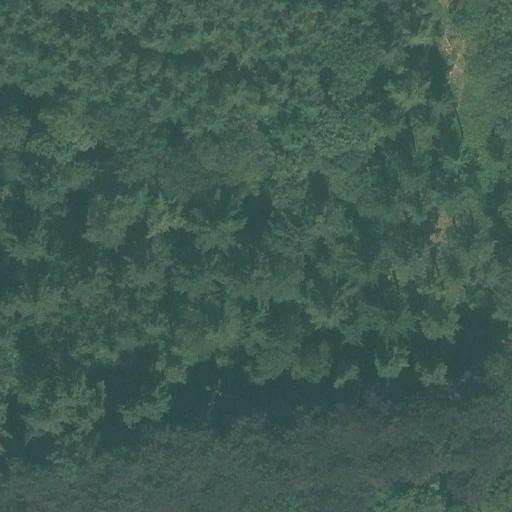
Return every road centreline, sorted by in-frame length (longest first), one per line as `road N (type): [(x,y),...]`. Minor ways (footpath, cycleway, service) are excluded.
road 1 (track): [(511,405),(0,470)]
road 2 (track): [(0,97),(299,222),(361,236)]
road 3 (track): [(361,236),(376,0)]
